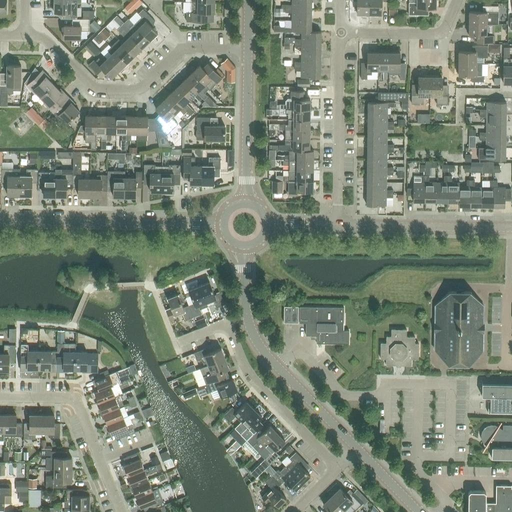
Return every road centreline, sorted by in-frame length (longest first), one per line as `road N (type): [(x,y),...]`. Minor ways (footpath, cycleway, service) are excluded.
road 1 (residential): [(23,37),(45,39),(99,88),(138,88),(182,48),(247,49)]
road 2 (tertiary): [(355,448),(257,345),(244,306),(244,247)]
road 3 (residential): [(335,467),(250,378),(226,323),(178,342)]
road 4 (tertiary): [(221,224),(0,222)]
road 5 (residential): [(119,511),(75,402),(0,397)]
road 6 (residential): [(337,225),(340,33)]
road 7 (unclassified): [(511,228),(337,225)]
road 8 (tertiary): [(244,202),(247,49)]
road 9 (residential): [(340,33),(438,33),(457,0)]
